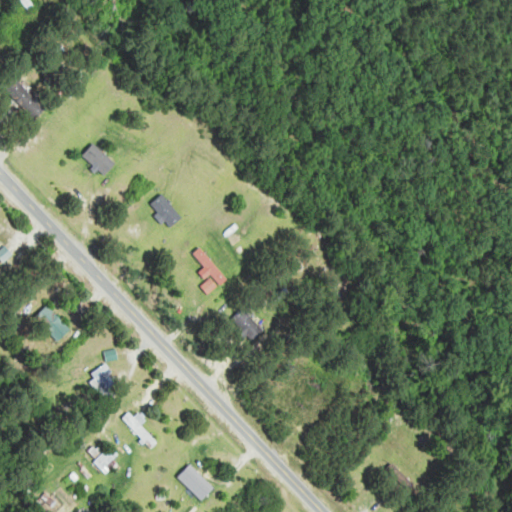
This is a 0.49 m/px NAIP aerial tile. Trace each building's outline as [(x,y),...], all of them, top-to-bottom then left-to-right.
[(45,109),(13,77),(1,89),(33,122),(45,109)] [(115,164),(93,145),(82,158),(104,178),(115,164)] [(181,218),(161,195),(149,206),(169,229),(181,218)] [(211,274),(219,286),(225,281),(201,248),(193,253),(205,269),(200,273),(204,279),(211,274)] [(71,330),(46,305),(34,318),(58,343),(71,330)] [(252,340),(263,329),(243,309),(232,320),(252,340)] [(118,388),(107,365),(89,373),(99,396),(118,388)] [(142,422),(131,410),(121,420),(150,450),(158,442),(140,425),(142,422)] [(93,462),(104,473),(116,462),(105,450),(93,462)] [(214,488),(190,464),(177,477),(201,500),(214,488)] [(413,485),(392,466),(386,473),(407,492),(413,485)]
